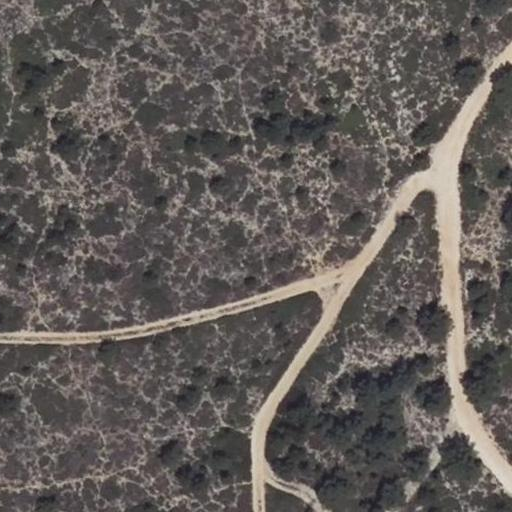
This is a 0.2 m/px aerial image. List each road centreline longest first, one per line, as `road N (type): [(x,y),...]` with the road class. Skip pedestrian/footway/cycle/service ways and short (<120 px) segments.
road 1 (track): [(511,55),(443,152),(456,362),(476,433),(511,482)]
road 2 (track): [(443,152),(264,419),(265,511)]
road 3 (track): [(362,273),(82,342),(0,336)]
